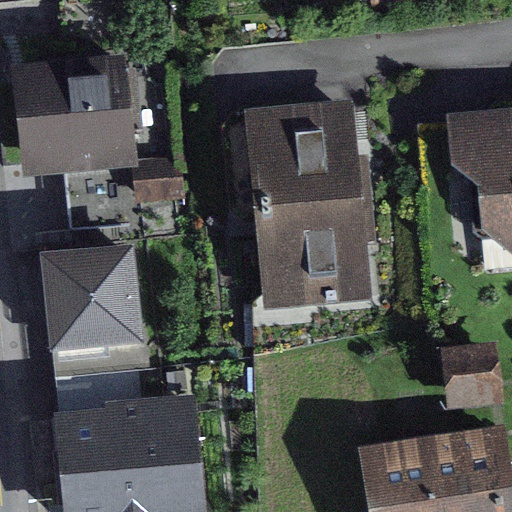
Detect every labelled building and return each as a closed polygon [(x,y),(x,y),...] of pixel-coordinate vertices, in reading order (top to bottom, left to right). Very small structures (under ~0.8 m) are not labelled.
[(127,63),(11,76),(24,186),(66,182),(131,175),(140,174),(139,164),(127,63)] [(246,118),(255,220),(365,210),(356,108),(246,118)] [(492,243),(511,259),(511,116),(448,122),(453,172),(477,195),(481,238),(484,242),(492,243)] [(131,175),(136,210),(175,206),(190,204),(185,159),(139,164),(140,174),(131,175)] [(131,175),(66,182),(72,233),(129,228),(131,242),(147,241),(179,237),(175,206),(136,210),(131,175)] [(255,220),(265,317),(374,306),(365,210),(255,220)] [(56,364),(62,422),(106,418),(105,409),(194,400),(190,365),(161,368),(147,241),(131,242),(133,255),(144,354),(56,364)] [(133,255),(40,265),(52,364),(56,364),(144,354),(133,255)] [(496,349),(439,355),(447,416),(503,409),(496,349)] [(53,423),(62,511),(211,511),(200,399),(194,400),(105,409),(106,418),(62,422),(53,423)] [(360,457),(368,511),(511,511),(511,470),(506,434),(360,457)]
